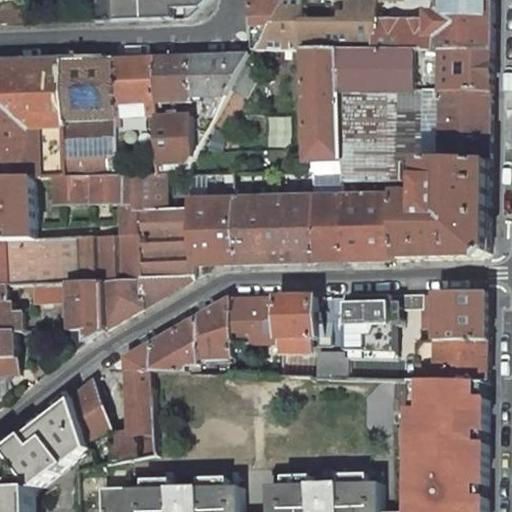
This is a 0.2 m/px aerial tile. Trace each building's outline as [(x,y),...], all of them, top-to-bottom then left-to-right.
[(252,0),(254,51),(258,51),(285,0),(252,0)] [(496,0),(443,0),(444,0),(423,0),(422,0),(285,0),(258,51),(306,51),(342,51),(496,52),(496,0)] [(0,25),(4,25),(32,23),(31,12),(0,13),(0,25)] [(342,51),(306,51),(311,174),(311,177),(316,177),(318,264),(348,263),(346,199),(346,184),(343,94),(342,51)] [(496,52),(342,51),(343,94),(495,93),(496,52)] [(229,98),(251,56),(193,59),(194,99),(200,99),(205,98),(229,98)] [(156,60),(158,100),(190,99),(194,99),(193,59),(156,60)] [(156,60),(118,61),(121,151),(160,149),(159,119),(158,100),(156,60)] [(121,151),(118,61),(0,65),(0,181),(38,180),(58,179),(122,177),(121,151)] [(343,94),(346,184),(405,182),(404,163),(425,163),(494,164),(495,93),(343,94)] [(211,131),(195,128),(195,117),(159,119),(160,149),(161,175),(168,175),(194,174),(194,164),(211,131)] [(425,196),(405,196),(405,198),(406,262),(488,260),(493,255),(494,164),(425,163),(425,176),(425,186),(425,196)] [(311,174),(237,177),(240,266),(318,264),(316,177),(311,177),(311,174)] [(122,177),(58,179),(59,205),(124,205),(126,238),(143,237),(143,213),(170,211),(168,175),(161,175),(122,177)] [(237,177),(194,178),(194,210),(195,235),(196,267),(198,267),(209,267),(240,266),(237,177)] [(0,241),(40,240),(38,180),(0,181),(0,241)] [(348,263),(406,262),(405,198),(346,199),(348,263)] [(170,211),(143,213),(143,237),(195,235),(194,210),(170,211)] [(195,235),(143,237),(145,282),(107,283),(109,332),(198,280),(198,267),(196,267),(195,235)] [(40,240),(0,241),(0,286),(10,286),(17,286),(27,286),(72,284),(81,284),(107,283),(145,282),(143,237),(126,238),(81,239),(40,240)] [(109,332),(107,283),(81,284),(72,284),(73,302),(74,332),(89,331),(89,344),(109,332)] [(73,302),(72,284),(27,286),(27,290),(27,303),(73,302)] [(0,333),(18,333),(27,333),(26,312),(11,312),(10,286),(0,286),(0,333)] [(492,341),(493,294),(427,296),(427,328),(443,328),(442,343),(492,341)] [(350,325),(405,324),(404,297),(350,298),(350,325)] [(281,299),(283,337),(322,336),(322,342),(323,342),(324,345),(334,344),(334,338),(327,338),(327,335),(322,335),(320,298),(281,299)] [(281,299),(234,300),(236,347),(283,346),(283,337),(281,299)] [(232,300),(154,345),(155,374),(189,375),(189,367),(201,367),(200,360),(237,359),(236,347),(234,300),(232,300)] [(89,331),(74,332),(75,345),(79,351),(89,344),(89,331)] [(18,333),(0,333),(0,382),(22,380),(18,333)] [(283,337),(283,346),(322,344),(322,342),(322,336),(283,337)] [(489,383),(491,383),(492,341),(442,343),(420,343),(420,355),(420,381),(428,381),(482,383),(489,383)] [(154,345),(130,358),(134,435),(116,438),(119,463),(142,459),(139,436),(158,435),(155,374),(154,345)] [(351,354),(319,355),(319,379),(350,380),(351,354)] [(420,381),(420,355),(351,354),(350,380),(417,381),(420,381)] [(482,399),(482,383),(428,381),(427,410),(417,410),(415,410),(414,511),(489,511),(490,499),(488,499),(479,499),(480,486),(488,486),(490,486),(490,444),(489,444),(480,444),(480,432),(489,432),(490,432),(491,399),(489,399),(482,399)] [(420,381),(417,381),(417,410),(427,410),(428,381),(420,381)] [(96,382),(76,398),(90,443),(114,433),(96,382)] [(0,511),(38,511),(37,495),(93,451),(90,443),(76,398),(0,456),(0,511)] [(480,444),(489,444),(489,432),(480,432),(480,444)] [(386,511),(386,484),(372,485),(372,476),(286,478),(287,487),(273,487),(272,511),(386,511)] [(133,488),(105,489),(105,511),(246,511),(246,488),(231,488),(231,479),(146,481),(146,490),(133,490),(133,488)] [(479,499),(488,499),(488,486),(480,486),(479,499)]
